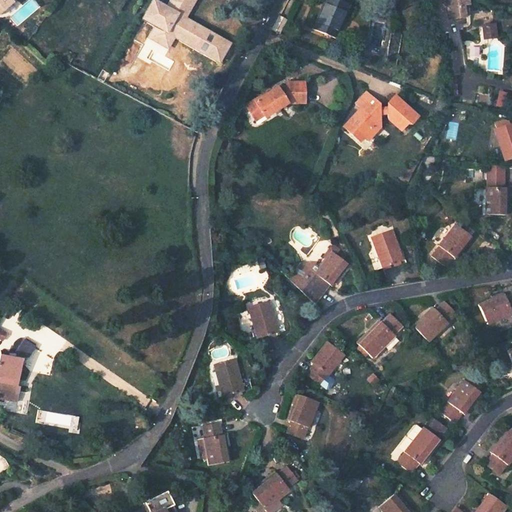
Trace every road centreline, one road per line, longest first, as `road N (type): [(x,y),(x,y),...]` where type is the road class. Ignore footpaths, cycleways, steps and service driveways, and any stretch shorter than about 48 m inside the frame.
road 1 (residential): [(75,477),(126,456),(162,426),(204,313),(199,168),(207,136),(276,0)]
road 2 (residential): [(254,421),(288,356),(326,313),(511,271)]
